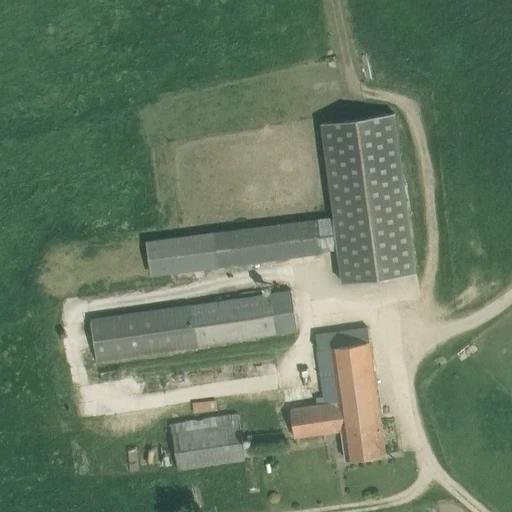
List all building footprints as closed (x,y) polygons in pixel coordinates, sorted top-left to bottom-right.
[(339,248),(341,262),(343,282),(416,272),(395,112),(322,122),(335,217),(147,242),(151,273),(339,248)] [(291,289),(92,319),(98,360),(297,330),(291,289)] [(296,437),(342,430),(346,459),(386,454),(368,327),(317,334),(325,396),(317,397),(318,404),(292,408),(296,437)] [(112,391),(113,404),(141,401),(138,373),(103,376),(105,392),(112,391)] [(173,423),(179,468),(244,459),(238,414),(173,423)]
